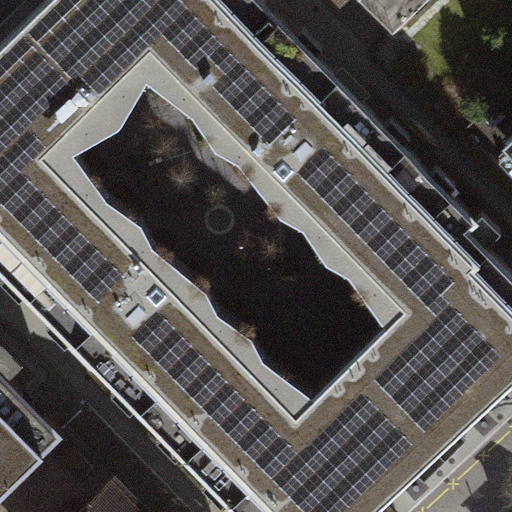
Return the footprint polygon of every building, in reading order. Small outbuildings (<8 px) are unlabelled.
[(265,0),(45,0),(19,26),(86,93),(147,34),(418,309),(357,369),(432,446),(511,367),(511,263),(478,230),(484,223),(265,0)] [(429,0),(364,0),(395,32),(429,0)] [(19,26),(0,44),(0,257),(251,511),(363,511),(432,446),(357,369),(303,422),(31,147),(86,93),(19,26)] [(0,501),(74,428),(0,354),(0,501)] [(156,511),(74,428),(0,501),(0,511),(156,511)]
